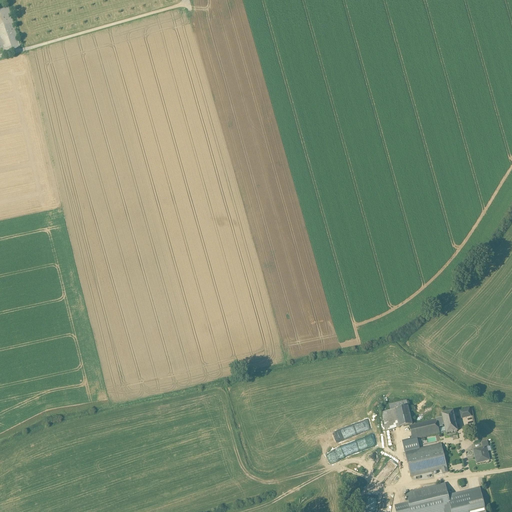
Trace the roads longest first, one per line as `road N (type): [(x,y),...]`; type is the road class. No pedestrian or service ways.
road 1 (track): [(186,0),(12,53)]
road 2 (unclassified): [(511,469),(366,491),(358,511)]
